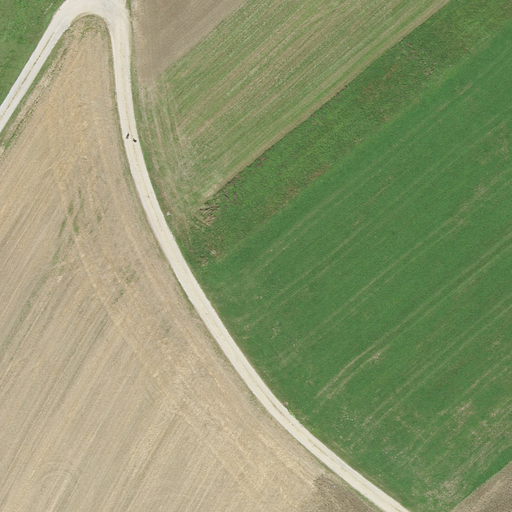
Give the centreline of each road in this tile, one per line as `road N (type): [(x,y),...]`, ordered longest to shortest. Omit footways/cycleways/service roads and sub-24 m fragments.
road 1 (track): [(97,5),(114,24),(137,176),(203,314),(280,419),(394,511)]
road 2 (track): [(0,115),(59,19),(99,0)]
